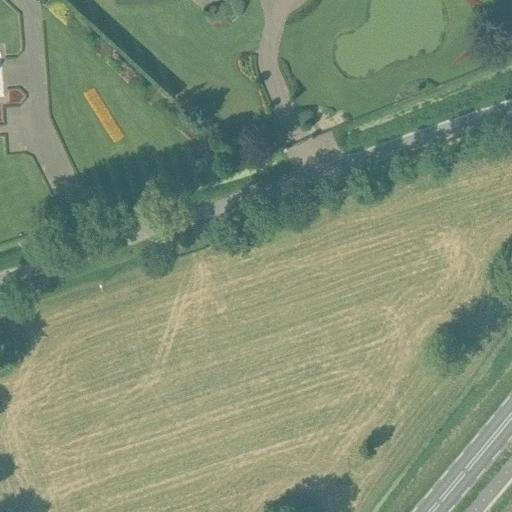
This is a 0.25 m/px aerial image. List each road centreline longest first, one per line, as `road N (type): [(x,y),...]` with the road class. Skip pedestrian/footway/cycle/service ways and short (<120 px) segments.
road 1 (unclassified): [(0,281),(511,111)]
road 2 (secondary): [(431,511),(511,414)]
